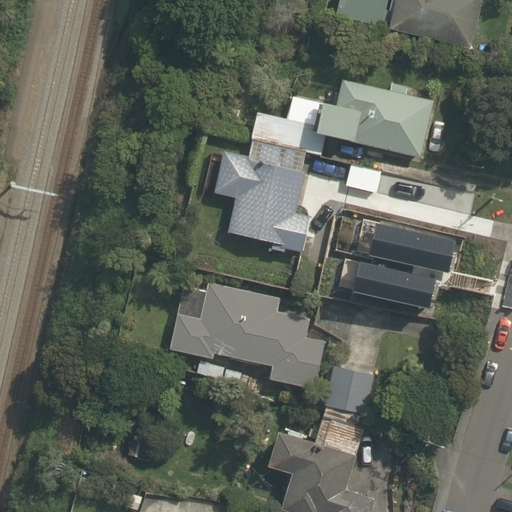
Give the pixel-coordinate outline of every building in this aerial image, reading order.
[(395,0),(393,12),(386,10),(387,0),(339,0),(335,17),(471,48),(481,0),(395,0)] [(259,114),(253,139),(306,152),(321,156),(325,137),(420,159),(433,102),(404,95),(406,88),(390,84),(389,91),(343,80),(337,106),(322,102),(316,127),(259,114)] [(306,152),(253,139),(249,159),(224,153),(215,192),(236,197),(228,232),(303,249),(311,216),(296,212),(305,173),(301,173),(306,152)] [(346,187),(374,195),(381,173),(352,165),(352,166),(346,187)] [(296,368),(297,368),(308,319),(263,309),(266,296),(210,284),(201,326),(213,328),(209,349),(296,368)] [(207,363),(203,376),(238,386),(242,372),(207,363)] [(326,414),(349,422),(361,379),(337,373),(326,414)] [(131,387),(109,382),(105,395),(127,401),(131,387)] [(349,424),(349,422),(326,414),(325,417),(322,416),(314,443),(277,432),(268,465),(291,472),(281,510),(287,511),(372,511),(376,498),(347,490),(363,430),(364,428),(349,424)] [(134,502),(130,511),(159,511),(160,509),(134,502)]
